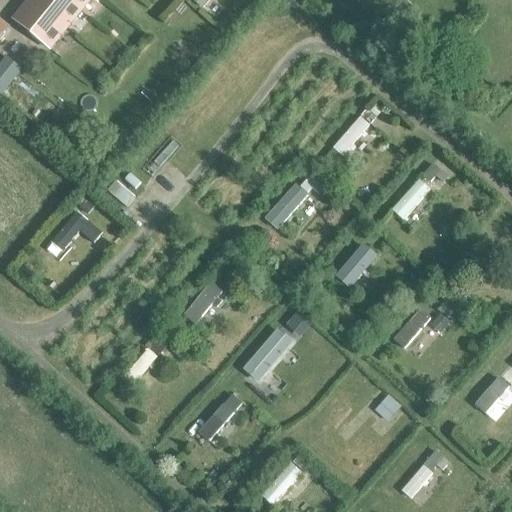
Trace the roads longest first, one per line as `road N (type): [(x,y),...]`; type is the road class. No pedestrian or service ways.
road 1 (track): [(30,353),(321,36),(511,198)]
road 2 (track): [(0,324),(201,511)]
